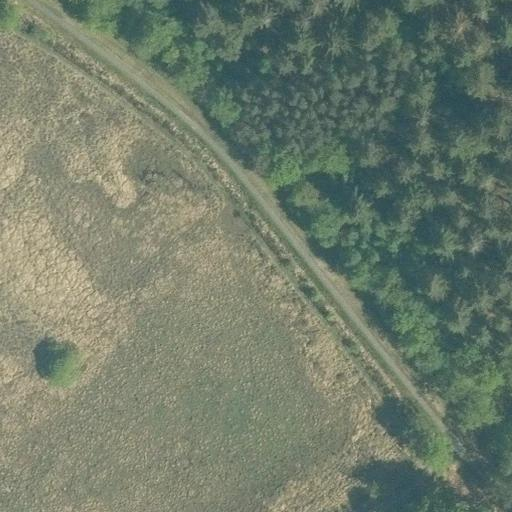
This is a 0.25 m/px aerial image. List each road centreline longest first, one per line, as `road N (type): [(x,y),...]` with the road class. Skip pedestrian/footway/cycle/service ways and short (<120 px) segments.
road 1 (track): [(463,443),(225,144),(163,85),(46,0)]
road 2 (track): [(511,400),(463,443),(511,501)]
